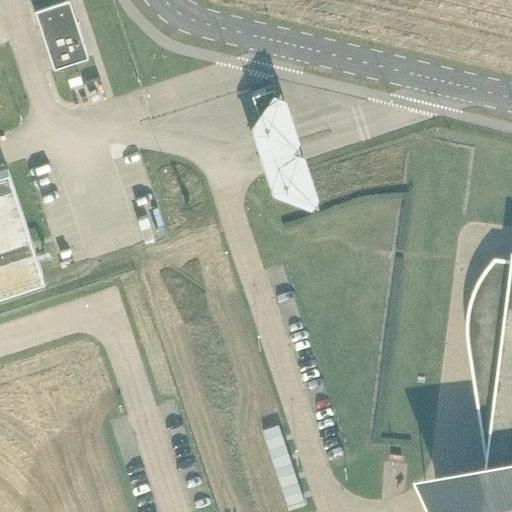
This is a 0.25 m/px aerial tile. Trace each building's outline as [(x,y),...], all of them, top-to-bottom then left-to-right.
[(40,19),(41,22),(75,10),(71,0),(36,0),(34,1),(35,3),(40,19)] [(41,22),(53,60),(88,48),(75,10),(41,22)] [(257,106),(251,115),(275,183),(312,195),(319,185),(286,85),(274,80),(273,83),(257,106)] [(0,286),(43,272),(7,163),(0,165),(0,286)] [(511,511),(511,270),(501,269),(485,288),(475,310),(471,333),(472,356),(489,466),(490,466),(484,511),(511,511)] [(299,511),(307,509),(280,432),(263,438),(288,511),(299,511)]
